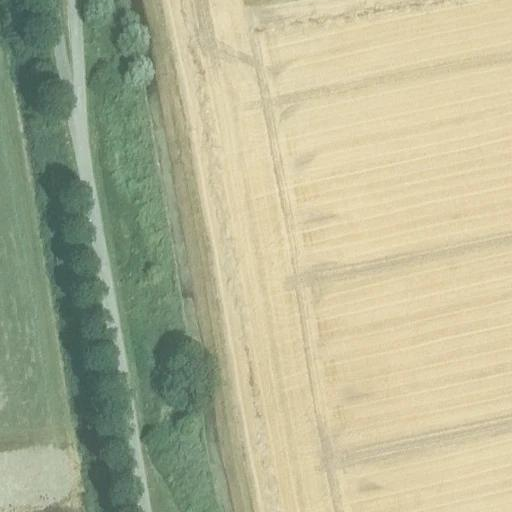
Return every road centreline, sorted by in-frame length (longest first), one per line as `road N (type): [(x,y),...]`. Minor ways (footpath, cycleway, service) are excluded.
road 1 (tertiary): [(144,511),(81,141)]
road 2 (tertiary): [(81,141),(57,0)]
road 3 (unclassified): [(81,141),(76,0)]
